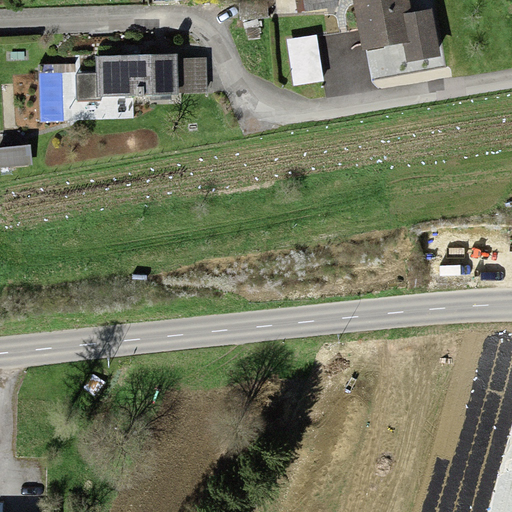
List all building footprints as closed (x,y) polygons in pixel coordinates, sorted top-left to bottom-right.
[(398,0),(384,0),(349,6),(358,58),(407,50),(402,23),(398,0)] [(427,19),(402,23),(407,50),(409,65),(434,61),(427,19)] [(171,62),(90,64),(90,80),(91,102),(108,102),(172,101),(172,94),(171,66),(171,62)] [(200,66),(171,66),(172,94),(200,93),(200,66)] [(319,71),(290,73),(290,86),(320,85),(319,71)] [(91,102),(90,80),(72,80),(73,120),(108,120),(108,102),(91,102)]
